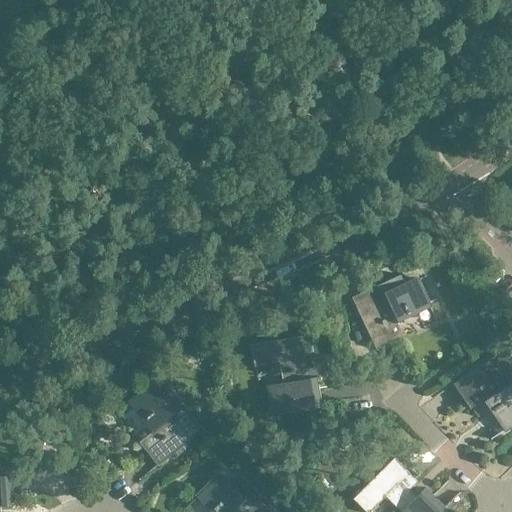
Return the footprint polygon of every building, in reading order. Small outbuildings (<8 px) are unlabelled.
[(406,285),(402,275),(353,297),(377,350),(405,338),(396,319),(430,304),(419,280),(406,285)] [(299,370),(315,368),(309,335),(253,344),(256,365),(280,361),(284,385),(269,387),(274,413),(321,405),(317,380),(301,382),(299,370)] [(511,368),(502,353),(453,384),(470,410),(487,399),(507,430),(511,427),(511,368)] [(154,429),(139,441),(157,465),(203,430),(171,387),(162,394),(154,383),(132,400),(154,429)] [(441,511),(444,510),(426,491),(414,503),(406,494),(417,483),(394,459),(352,500),(364,511),(370,511),(385,497),(400,511),(441,511)] [(261,461),(255,467),(262,474),(269,468),(261,461)] [(0,511),(12,511),(11,477),(0,478),(0,511)] [(269,511),(235,478),(227,486),(217,477),(199,496),(215,511),(269,511)]
